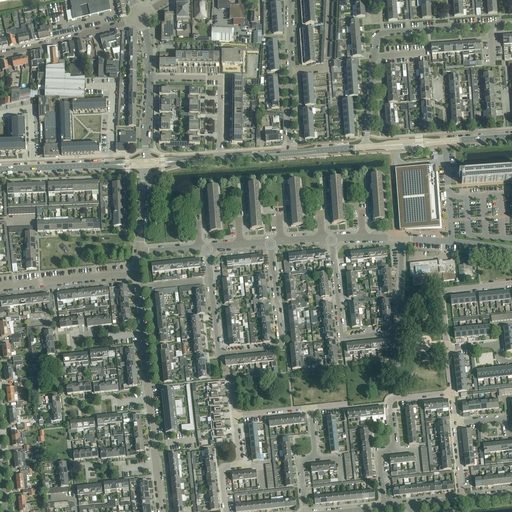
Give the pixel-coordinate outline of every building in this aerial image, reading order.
[(74,20),(111,11),(108,0),(70,0),(72,9),(71,9),(74,20)] [(217,0),(218,9),(229,9),(229,0),(217,0)] [(300,0),(302,25),(316,24),(313,0),(300,0)] [(124,1),(116,2),(119,17),(126,16),(125,7),(126,7),(124,1)] [(195,2),(195,7),(195,18),(206,18),(206,11),(205,11),(204,2),(195,2)] [(237,4),(229,4),(229,19),(233,19),(233,24),(241,24),(241,27),(244,27),(244,24),(245,4),(237,4)] [(177,22),(176,31),(183,31),(183,27),(185,27),(185,30),(188,31),(188,27),(188,26),(188,22),(189,22),(189,10),(189,5),(177,5),(177,22)] [(162,24),(161,42),(173,42),(174,14),(170,14),(165,14),(165,24),(162,24)] [(251,19),(251,23),(252,23),(252,29),(257,29),(256,32),(261,32),(262,32),(262,25),(257,25),(257,19),(257,14),(251,14),(251,19)] [(27,27),(26,24),(21,26),(22,28),(23,35),(25,43),(30,42),(28,34),(27,27)] [(28,34),(30,42),(35,41),(34,32),(31,33),(29,24),(26,24),(27,27),(28,34)] [(17,35),(16,31),(15,27),(10,28),(12,33),(10,33),(11,37),(7,38),(9,46),(16,45),(14,36),(17,36),(17,35)] [(19,30),(16,31),(17,35),(20,35),(20,36),(17,37),(19,44),(25,43),(23,35),(22,28),(19,29),(19,30)] [(212,28),(211,41),(231,42),(232,28),(212,28)] [(308,65),(308,66),(316,65),(313,29),(299,30),(302,65),(308,65)] [(117,44),(117,47),(112,49),(116,63),(117,72),(118,72),(118,74),(119,74),(120,50),(121,39),(120,36),(120,35),(121,35),(119,31),(114,33),(117,40),(118,39),(119,44),(117,44)] [(111,44),(108,35),(100,37),(104,51),(112,48),(111,44)] [(86,52),(84,41),(77,43),(79,53),(78,53),(78,57),(82,56),(82,53),(86,52)] [(74,46),(74,43),(69,44),(71,55),(67,55),(67,58),(74,58),(74,55),(74,51),(75,51),(74,46)] [(46,82),(45,98),(47,98),(57,99),(64,99),(65,81),(65,77),(64,66),(59,67),(58,52),(57,47),(47,48),(47,49),(48,60),(47,60),(46,74),(46,82)] [(361,51),(352,51),(348,52),(347,52),(347,58),(350,58),(350,59),(353,59),(352,57),(361,57),(361,51)] [(240,52),(222,52),(222,58),(222,59),(222,65),(240,65),(240,64),(243,64),(243,55),(240,55),(240,52)] [(26,57),(19,59),(21,66),(25,65),(25,69),(28,68),(28,64),(26,57)] [(21,66),(19,59),(12,60),(14,67),(15,71),(18,70),(17,67),(21,66)] [(1,63),(2,68),(2,71),(6,70),(7,75),(10,74),(9,69),(7,62),(1,63)] [(117,72),(116,63),(106,63),(107,74),(118,74),(118,72),(117,72)] [(75,65),(70,65),(71,76),(71,77),(71,80),(80,79),(80,76),(79,68),(75,69),(75,65)] [(65,81),(64,99),(84,100),(85,79),(80,79),(71,80),(71,77),(65,77),(65,81)] [(180,86),(165,86),(165,89),(159,89),(159,96),(162,96),(162,99),(172,99),(172,96),(171,96),(171,91),(180,91),(180,86)] [(188,99),(198,99),(198,96),(200,96),(201,94),(201,90),(195,90),(195,86),(180,86),(180,91),(189,91),(189,96),(188,96),(188,99)] [(20,92),(21,88),(11,88),(12,93),(11,103),(19,101),(19,97),(20,92)] [(278,96),(266,97),(266,98),(270,98),(271,102),(266,102),(267,104),(271,104),(271,103),(279,102),(278,96)] [(47,98),(38,99),(39,118),(45,118),(45,114),(46,114),(46,107),(48,107),(47,98)] [(46,149),(44,149),(44,158),(52,157),(59,157),(59,156),(58,134),(57,116),(57,107),(57,99),(47,98),(48,107),(46,107),(47,114),(45,114),(45,118),(45,128),(46,139),(46,149)] [(170,108),(171,102),(172,102),(172,99),(162,99),(162,102),(159,102),(159,104),(159,108),(170,108)] [(189,108),(200,108),(200,102),(197,102),(198,99),(188,99),(188,102),(189,102),(189,108)] [(80,101),(73,101),(73,112),(106,111),(106,100),(103,100),(103,102),(80,103),(80,101)] [(69,105),(60,106),(61,144),(71,143),(69,105)] [(170,108),(159,108),(159,113),(159,114),(162,114),(162,117),(172,117),(172,114),(170,114),(170,108)] [(188,117),(197,117),(197,114),(200,114),(200,108),(189,108),(189,114),(188,114),(188,117)] [(159,120),(159,126),(170,126),(170,123),(172,123),(173,122),(174,121),(174,117),(172,117),(162,117),(162,120),(159,120)] [(188,117),(187,120),(189,120),(189,126),(200,126),(200,120),(197,120),(197,117),(188,117)] [(25,119),(12,120),(13,142),(14,142),(14,143),(26,143),(25,119)] [(172,135),(172,132),(170,132),(170,126),(159,126),(159,131),(159,132),(162,132),(162,135),(172,135)] [(187,135),(197,135),(197,132),(200,132),(200,126),(189,126),(189,132),(187,132),(187,135)] [(273,142),(272,130),(265,131),(266,142),(273,142)] [(128,143),(136,143),(136,132),(126,132),(126,136),(120,136),(120,145),(116,145),(116,153),(118,153),(128,153),(128,143)] [(171,138),(172,135),(162,135),(162,138),(159,138),(159,140),(159,144),(164,144),(164,147),(179,147),(179,143),(170,142),(170,138),(171,138)] [(179,143),(179,147),(195,147),(195,144),(200,144),(200,138),(197,138),(197,135),(187,135),(187,138),(189,138),(189,143),(179,143)] [(0,154),(26,154),(26,143),(14,143),(0,143),(0,154)] [(99,144),(61,146),(62,156),(99,155),(99,144)] [(434,167),(395,169),(399,231),(436,228),(436,223),(438,223),(434,167)] [(511,169),(459,173),(459,177),(461,177),(461,184),(511,180),(511,169)] [(372,206),(373,206),(373,209),(372,209),(372,211),(373,211),(374,214),(372,214),(373,221),(380,220),(381,221),(386,221),(386,220),(384,220),(381,175),(383,175),(381,175),(369,175),(369,176),(371,176),(371,179),(370,179),(370,181),(371,181),(371,184),(370,184),(370,186),(372,186),(372,189),(370,189),(371,191),(372,191),(372,194),(371,194),(371,196),(372,196),(373,199),(371,199),(371,201),(373,201),(373,204),(372,204),(372,206)] [(340,224),(345,224),(345,222),(344,223),(340,178),(342,178),(340,178),(329,178),(329,179),(330,179),(330,182),(329,182),(329,184),(330,184),(331,187),(329,187),(329,189),(331,189),(331,192),(330,192),(330,194),(331,194),(331,197),(330,197),(330,199),(331,199),(332,202),(330,202),(330,204),(332,204),(332,207),(331,207),(331,209),(332,209),(332,212),(331,212),(331,214),(333,214),(333,217),(331,217),(332,224),(340,223),(340,224)] [(290,210),(290,212),(291,212),(291,215),(290,215),(290,217),(292,217),(292,220),(290,220),(291,227),(289,227),(289,231),(296,231),(296,226),(299,226),(299,227),(304,227),(304,225),(303,226),(299,181),(301,181),(299,181),(299,180),(288,181),(288,182),(289,182),(289,185),(288,185),(288,187),(289,187),(290,190),(288,190),(288,192),(290,192),(290,195),(289,195),(289,197),(290,197),(290,200),(289,200),(289,202),(291,202),(291,205),(289,205),(290,207),(291,207),(291,210),(290,210)] [(258,230),(263,230),(263,228),(262,228),(259,184),(260,184),(260,183),(259,184),(259,183),(247,184),(247,185),(248,185),(248,188),(247,188),(247,190),(249,190),(249,193),(247,193),(248,195),(249,195),(249,198),(248,198),(248,200),(249,200),(249,203),(248,203),(248,205),(250,205),(250,208),(248,208),(249,210),(250,210),(250,213),(249,213),(249,215),(250,215),(251,218),(249,218),(249,220),(251,220),(251,223),(250,223),(250,230),(258,229),(258,230)] [(218,186),(206,187),(206,188),(207,188),(208,191),(206,191),(206,193),(208,193),(208,196),(207,196),(207,198),(208,198),(208,201),(207,201),(207,203),(208,203),(209,206),(207,206),(207,208),(209,208),(209,211),(208,211),(208,213),(209,213),(209,215),(208,216),(208,218),(209,218),(210,221),(208,221),(209,223),(210,223),(210,225),(209,226),(209,233),(217,232),(217,233),(222,233),(222,231),(221,231),(218,187),(219,187),(219,186),(218,187),(218,186)] [(295,263),(294,254),(288,255),(285,255),(285,261),(289,261),(289,263),(295,263)] [(451,260),(450,261),(439,262),(438,261),(410,264),(411,277),(412,277),(413,286),(420,285),(421,284),(420,283),(427,283),(426,279),(437,278),(437,279),(437,278),(443,278),(443,282),(444,282),(444,281),(454,280),(454,273),(455,272),(454,259),(453,259),(451,260)] [(473,278),(472,266),(470,266),(470,264),(463,264),(464,279),(473,278)] [(381,288),(381,292),(376,293),(377,298),(379,298),(386,297),(385,294),(387,294),(388,294),(389,294),(392,293),(392,287),(383,288),(381,288)] [(329,290),(320,291),(321,295),(315,296),(316,302),(323,301),(322,298),(325,297),(325,298),(326,298),(326,297),(329,297),(329,290)] [(357,295),(356,291),(348,292),(349,298),(352,298),(353,298),(356,297),(356,300),(365,300),(371,299),(371,296),(362,297),(362,294),(357,295)] [(67,301),(66,292),(60,293),(57,294),(57,293),(58,307),(63,307),(63,301),(67,301)] [(504,300),(503,292),(497,293),(498,301),(502,300),(502,305),(505,304),(504,300)] [(509,292),(503,292),(504,300),(508,300),(508,304),(511,304),(510,299),(509,292)] [(267,300),(266,293),(258,294),(253,295),(254,298),(253,298),(253,300),(251,300),(251,304),(253,304),(261,303),(260,300),(262,300),(264,300),(263,300),(267,300)] [(498,301),(497,293),(491,294),(491,302),(492,302),(496,301),(497,309),(499,308),(498,301)] [(49,294),(42,295),(43,303),(47,303),(48,308),(49,311),(53,311),(52,301),(49,301),(49,299),(49,298),(49,294)] [(295,298),(295,294),(286,295),(287,301),(291,301),(292,301),(294,301),(294,303),(306,302),(306,299),(301,300),(301,297),(295,298)] [(486,302),(485,294),(478,295),(479,303),(484,302),(484,307),(487,306),(486,302)] [(491,294),(485,294),(486,302),(490,302),(491,309),(493,309),(492,302),(491,302),(491,294)] [(470,303),(469,295),(463,296),(464,304),(465,304),(468,304),(469,311),(471,311),(471,307),(471,303),(470,303)] [(475,295),(469,295),(470,303),(471,303),(474,303),(475,307),(477,307),(476,302),(475,295)] [(464,304),(463,296),(457,297),(458,305),(462,304),(463,308),(465,308),(465,304),(464,304)] [(232,301),(232,297),(224,298),(225,304),(228,304),(230,304),(230,303),(232,303),(232,306),(239,305),(238,300),(232,301)] [(386,300),(386,297),(379,298),(379,301),(381,301),(381,307),(390,306),(389,300),(386,300)] [(458,305),(457,297),(450,297),(451,305),(456,305),(457,309),(459,309),(458,305)] [(365,300),(356,300),(356,303),(354,303),(353,303),(353,304),(349,304),(350,310),(361,309),(360,307),(358,307),(358,306),(363,305),(363,302),(365,302),(365,300)] [(323,301),(316,302),(316,307),(319,307),(319,310),(331,309),(330,303),(326,303),(325,303),(325,304),(323,304),(323,301)] [(307,302),(306,302),(294,303),(295,307),(292,307),(291,307),(288,307),(288,314),(297,313),(296,309),(308,308),(307,302)] [(254,309),(255,309),(256,313),(260,312),(268,312),(268,306),(264,306),(263,306),(261,306),(261,303),(253,304),(254,309)] [(239,305),(232,306),(232,309),(230,309),(229,309),(229,310),(225,310),(226,316),(234,315),(234,311),(239,311),(239,305)] [(6,319),(6,322),(0,323),(1,330),(7,329),(10,329),(10,325),(14,323),(14,322),(21,321),(20,317),(6,319)] [(7,329),(1,330),(1,337),(10,336),(10,340),(17,339),(22,338),(21,334),(17,335),(17,334),(11,335),(10,332),(7,333),(7,329)] [(17,339),(10,340),(11,340),(12,345),(2,346),(3,352),(11,351),(10,348),(15,348),(14,343),(18,342),(17,339)] [(388,340),(389,348),(389,350),(392,350),(391,348),(399,347),(398,344),(395,344),(394,339),(388,340)] [(353,352),(352,344),(346,344),(347,348),(346,348),(347,349),(347,351),(344,351),(345,358),(351,358),(350,356),(354,356),(353,352)] [(126,357),(134,356),(133,350),(130,350),(129,350),(127,350),(126,347),(116,348),(116,351),(119,351),(120,354),(125,353),(126,357)] [(273,353),(266,354),(267,362),(271,361),(272,371),(278,371),(277,360),(274,360),(273,358),(274,358),(274,357),(273,357),(273,353)] [(232,365),(231,358),(225,358),(225,362),(221,362),(222,377),(228,376),(228,373),(229,373),(228,366),(232,365)] [(15,373),(17,372),(16,366),(22,365),(22,361),(20,361),(13,362),(14,366),(5,367),(5,374),(12,373),(15,373)] [(6,381),(18,380),(17,376),(15,376),(15,373),(12,373),(5,374),(6,381)] [(137,380),(128,380),(129,384),(123,385),(124,390),(131,389),(130,386),(133,386),(133,387),(134,386),(137,386),(137,380)] [(219,390),(218,386),(221,386),(221,381),(207,383),(208,387),(209,386),(209,390),(207,391),(219,390)] [(7,389),(8,395),(14,395),(17,394),(17,391),(19,391),(19,383),(14,383),(15,388),(7,389)] [(190,385),(186,385),(190,425),(184,426),(184,431),(194,430),(190,385)] [(219,390),(207,391),(207,395),(208,394),(209,399),(218,398),(218,397),(218,394),(221,393),(220,389),(219,390)] [(165,432),(166,434),(173,433),(173,432),(177,432),(175,415),(180,415),(180,408),(179,401),(174,402),(173,390),(162,391),(166,431),(165,432)] [(15,399),(14,395),(8,395),(8,403),(17,402),(17,405),(21,405),(24,405),(24,403),(24,401),(18,401),(18,398),(15,399)] [(218,398),(209,399),(209,402),(207,402),(208,407),(210,406),(220,405),(220,401),(223,401),(222,397),(218,397),(218,398)] [(21,405),(17,405),(18,406),(12,406),(13,410),(9,411),(10,417),(20,416),(19,409),(18,409),(18,408),(22,408),(21,405)] [(223,405),(220,405),(210,406),(211,414),(221,413),(221,409),(224,409),(223,405)] [(133,422),(141,421),(140,415),(137,416),(137,415),(136,416),(134,416),(133,413),(126,414),(127,419),(132,419),(133,422)] [(211,414),(209,414),(210,418),(211,418),(211,422),(221,421),(220,417),(224,417),(223,413),(221,413),(211,414)] [(28,415),(20,416),(10,417),(11,425),(20,424),(20,420),(28,419),(28,415)] [(328,423),(335,422),(335,419),(339,418),(338,415),(334,415),(334,416),(327,417),(327,419),(326,420),(327,423),(328,423)] [(211,422),(210,422),(211,430),(212,430),(223,428),(222,425),(225,424),(225,420),(221,421),(211,422)] [(212,430),(212,433),(211,433),(211,438),(223,436),(223,432),(226,432),(226,428),(223,428),(212,430)] [(223,436),(211,438),(212,438),(212,441),(208,442),(208,446),(214,445),(223,444),(223,440),(226,440),(226,436),(223,436)] [(23,438),(12,439),(13,446),(18,446),(19,450),(25,449),(24,446),(24,445),(23,438)] [(144,445),(135,446),(136,450),(130,450),(131,456),(138,455),(137,452),(140,452),(141,452),(144,451),(144,445)] [(25,453),(21,454),(14,454),(15,461),(24,460),(25,460),(25,453)] [(15,468),(26,467),(25,460),(24,460),(15,461),(15,468)] [(329,463),(330,471),(332,471),(332,474),(337,474),(337,469),(335,469),(335,463),(329,463)] [(32,471),(27,471),(20,472),(20,476),(16,476),(17,483),(27,482),(27,476),(28,475),(28,474),(32,474),(32,471)] [(140,488),(148,487),(147,481),(144,482),(144,481),(143,481),(143,482),(140,482),(140,479),(133,480),(134,485),(139,485),(140,488)] [(28,489),(27,482),(17,483),(18,490),(28,489)]
